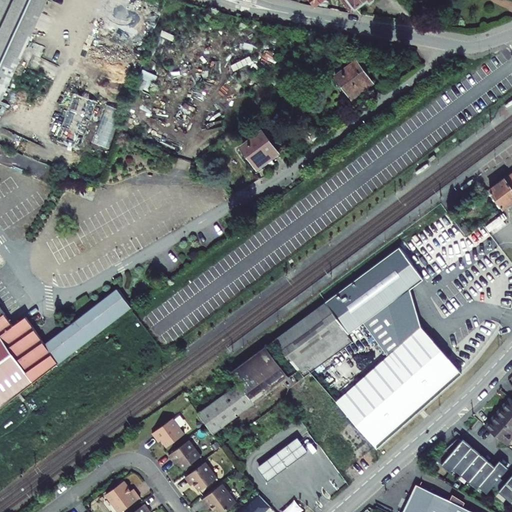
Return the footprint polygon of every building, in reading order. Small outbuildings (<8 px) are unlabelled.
[(0,0),(0,119),(27,53),(49,0),(0,0)] [(351,0),(361,12),(376,1),(377,2),(379,0),(351,0)] [(377,82),(361,61),(339,78),(356,98),(377,82)] [(150,92),(155,75),(142,71),(137,89),(150,92)] [(73,93),(55,141),(79,150),(96,102),(73,93)] [(105,105),(94,144),(108,148),(119,109),(105,105)] [(268,131),(246,147),(263,169),(284,153),(268,131)] [(49,181),(55,168),(7,149),(1,162),(49,181)] [(419,176),(431,167),(428,164),(417,173),(419,176)] [(511,175),(492,191),(506,210),(511,205),(511,175)] [(461,192),(472,182),(469,179),(458,188),(461,192)] [(449,219),(437,228),(443,236),(429,247),(435,254),(446,245),(460,234),(449,219)] [(245,387),(204,418),(211,427),(220,438),(289,385),(295,393),(358,345),(353,337),(382,315),(414,290),(415,290),(427,280),(411,260),(338,314),(331,304),(237,376),(245,387)] [(407,347),(428,329),(414,290),(382,315),(407,347)] [(0,413),(65,365),(135,313),(120,293),(47,349),(28,321),(14,330),(0,309),(0,413)] [(407,347),(343,405),(383,449),(467,373),(464,369),(428,329),(407,347)] [(511,429),(511,401),(508,398),(497,411),(495,409),(482,424),(501,441),(511,429)] [(190,437),(178,422),(157,437),(162,443),(165,441),(172,450),(190,437)] [(435,458),(441,464),(462,441),(458,438),(435,458)] [(470,448),(472,446),(463,439),(462,441),(470,448)] [(470,448),(462,441),(441,464),(450,472),(454,468),(453,468),(470,448)] [(304,442),(294,450),(303,462),(313,455),(304,442)] [(207,459),(195,443),(175,458),(179,465),(181,463),(189,473),(207,459)] [(470,448),(478,455),(480,453),(472,446),(470,448)] [(478,455),(470,448),(453,468),(454,468),(461,474),(478,455)] [(303,462),(294,450),(285,457),(294,469),(303,462)] [(478,455),(486,461),(487,459),(480,453),(478,455)] [(461,474),(469,481),(486,461),(478,455),(461,474)] [(275,483),(294,469),(285,457),(266,471),(275,483)] [(486,461),(494,468),(495,466),(487,459),(486,461)] [(499,462),(507,469),(509,467),(500,460),(499,462)] [(494,468),(486,461),(469,481),(477,488),(479,486),(479,485),(494,468)] [(479,486),(487,493),(493,486),(500,478),(507,469),(499,462),(495,466),(494,468),(479,485),(479,486)] [(199,485),(206,493),(223,480),(212,465),(192,480),(196,486),(199,485)] [(493,486),(499,491),(506,482),(500,478),(493,486)] [(499,491),(511,501),(511,487),(506,482),(499,491)] [(113,496),(124,511),(132,511),(148,500),(143,493),(140,496),(131,483),(113,496)] [(473,511),(417,485),(403,511),(473,511)] [(228,486),(208,501),(213,507),(215,505),(219,511),(231,511),(242,504),(228,486)] [(263,511),(270,505),(260,495),(241,511),(263,511)] [(296,499),(282,511),(302,511),(305,509),(296,499)]
